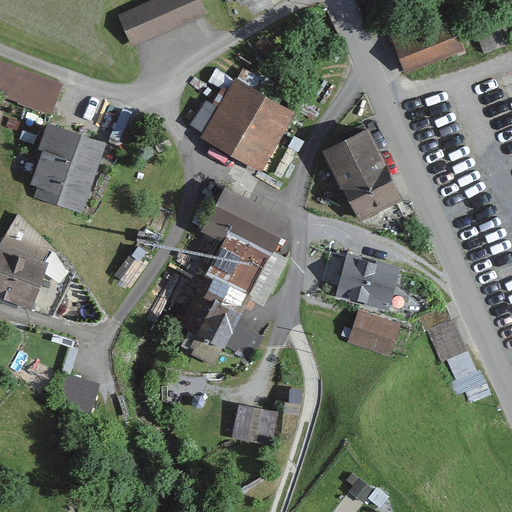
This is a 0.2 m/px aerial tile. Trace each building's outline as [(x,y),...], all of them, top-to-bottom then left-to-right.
[(198,0),(160,0),(118,18),(131,48),(205,16),(198,0)] [(447,15),(392,36),(407,75),(462,54),(447,15)] [(62,85),(0,64),(0,94),(53,112),(62,85)] [(297,113),(235,79),(202,139),(264,173),(297,113)] [(100,146),(44,129),(24,197),(80,213),(100,146)] [(366,129),(320,152),(356,224),(403,200),(366,129)] [(284,221),(222,191),(201,235),(217,243),(224,229),(270,251),(284,221)] [(3,244),(0,244),(0,299),(28,309),(47,248),(17,212),(3,244)] [(397,272),(343,258),(332,300),(386,314),(397,272)] [(450,312),(427,320),(443,362),(465,354),(450,312)] [(398,326),(356,313),(346,346),(387,359),(398,326)] [(62,397),(95,406),(103,375),(70,366),(62,397)] [(237,430),(275,438),(282,404),(244,397),(237,430)]
